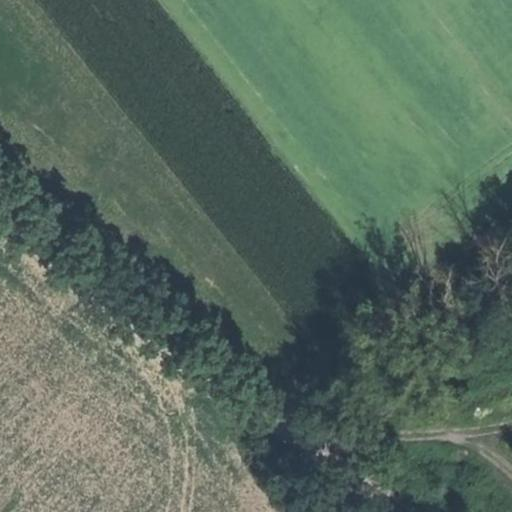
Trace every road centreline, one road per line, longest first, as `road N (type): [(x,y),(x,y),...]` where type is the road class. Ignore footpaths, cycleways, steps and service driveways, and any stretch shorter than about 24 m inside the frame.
road 1 (track): [(427,511),(259,406),(0,198)]
road 2 (track): [(259,406),(511,216)]
